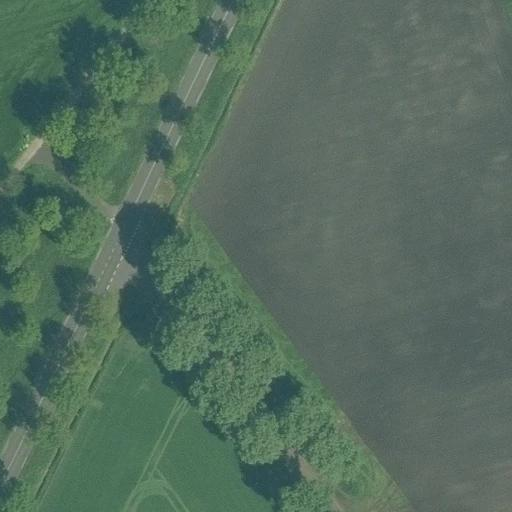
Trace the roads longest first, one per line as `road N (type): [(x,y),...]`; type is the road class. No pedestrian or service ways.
road 1 (unclassified): [(340,511),(122,229)]
road 2 (tertiary): [(0,480),(122,229)]
road 3 (tertiary): [(122,229),(234,0)]
